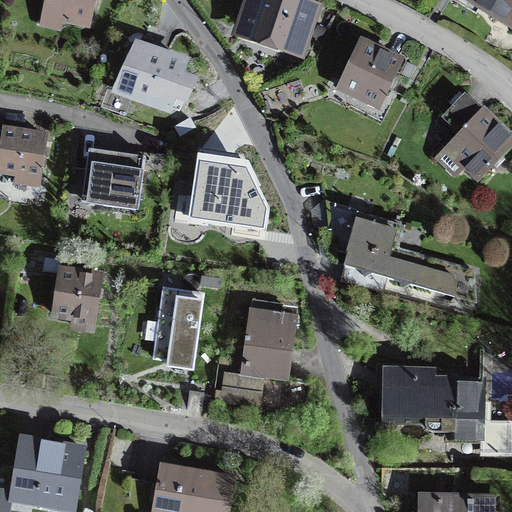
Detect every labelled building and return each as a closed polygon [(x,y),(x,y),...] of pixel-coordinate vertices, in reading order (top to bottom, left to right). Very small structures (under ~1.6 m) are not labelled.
[(93,0),(48,0),(45,13),(88,23),(93,0)] [(280,2),(275,0),(254,0),(244,30),(297,48),(309,11),(280,2)] [(511,0),(453,0),(475,13),(479,7),(511,27),(511,0)] [(378,106),(389,83),(400,61),(362,42),(340,87),(378,106)] [(185,63),(136,46),(116,90),(170,108),(174,94),(186,99),(194,83),(181,77),(185,63)] [(511,140),(464,95),(444,117),(461,134),(448,148),(480,178),(511,144),(511,140)] [(46,137),(3,131),(0,154),(0,171),(40,177),(46,137)] [(139,211),(146,157),(125,155),(95,151),(88,204),(139,211)] [(267,210),(246,169),(199,162),(191,219),(264,231),(267,210)] [(396,249),(402,228),(330,207),(335,250),(348,254),(345,266),(476,303),(473,271),(396,249)] [(330,247),(319,244),(320,255),(331,258),(330,247)] [(61,270),(54,314),(94,320),(97,298),(101,277),(61,270)] [(192,370),(203,295),(164,289),(154,359),(168,361),(168,366),(192,370)] [(289,377),(296,320),(281,318),(282,305),(252,301),(242,376),(224,373),(220,401),(259,407),(260,400),(264,374),(289,377)] [(511,422),(484,422),(484,384),(453,384),(453,378),(435,378),(435,372),(396,372),(396,390),(384,390),(384,423),(425,423),(426,425),(426,426),(427,429),(428,430),(429,431),(431,432),(432,432),(448,433),(448,438),(484,439),(484,449),(488,449),(488,451),(493,451),(493,453),(502,454),(502,451),(511,450),(511,422)] [(317,381),(289,377),(264,374),(260,400),(314,407),(317,381)] [(202,405),(204,393),(190,391),(188,403),(202,405)] [(75,508),(84,451),(20,440),(12,491),(2,490),(0,502),(0,510),(8,511),(12,493),(50,499),(49,504),(75,508)] [(227,511),(233,480),(161,467),(153,511),(227,511)] [(456,511),(457,498),(419,497),(418,511),(456,511)] [(495,511),(496,499),(457,498),(456,511),(495,511)]
